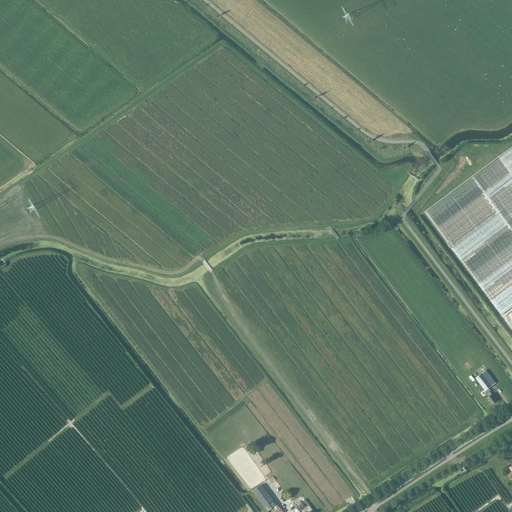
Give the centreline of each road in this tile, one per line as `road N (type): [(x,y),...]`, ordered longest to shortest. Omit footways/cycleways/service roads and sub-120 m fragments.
road 1 (track): [(211,271),(214,286),(375,500)]
road 2 (tertiary): [(358,511),(511,412)]
